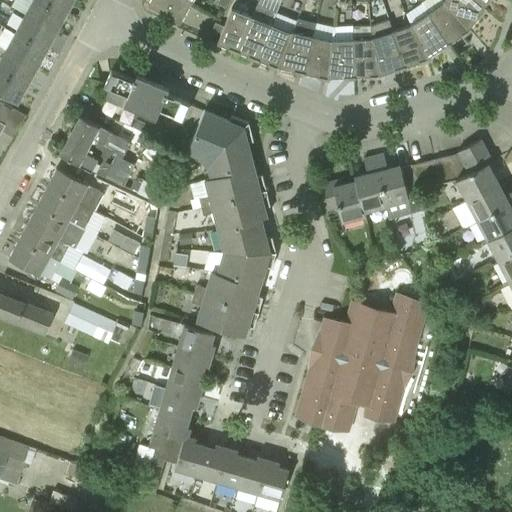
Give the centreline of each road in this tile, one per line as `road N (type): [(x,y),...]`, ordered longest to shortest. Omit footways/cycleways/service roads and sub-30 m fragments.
road 1 (residential): [(253,441),(310,250),(297,155),(302,110)]
road 2 (residential): [(302,110),(94,27)]
road 3 (residential): [(511,80),(388,115),(345,119),(302,110)]
road 4 (residential): [(0,197),(94,27)]
